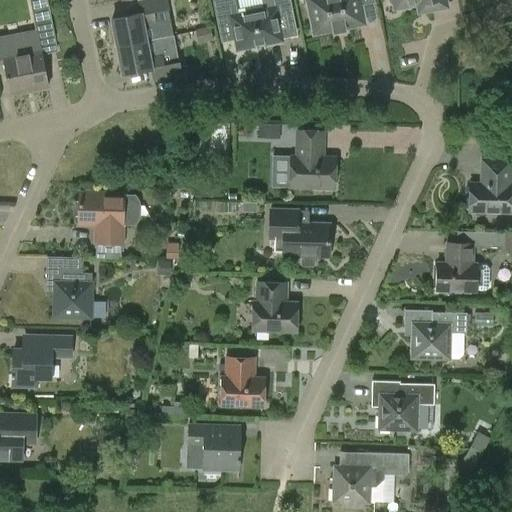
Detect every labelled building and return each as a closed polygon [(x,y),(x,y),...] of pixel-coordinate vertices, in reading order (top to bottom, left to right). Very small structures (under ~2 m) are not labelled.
[(31,0),(36,26),(51,23),(47,0),(31,0)] [(113,19),(118,47),(147,41),(145,28),(157,26),(154,12),(170,10),(167,0),(148,0),(139,2),(142,14),(113,19)] [(263,0),(265,9),(237,15),(234,0),(212,0),(221,42),(235,39),(237,50),(282,41),(277,16),(291,13),(288,0),(263,0)] [(307,0),(314,34),(333,31),(334,33),(346,31),(345,28),(364,24),(360,5),(373,2),(372,0),(307,0)] [(417,5),(419,13),(447,8),(445,0),(392,0),(395,10),(417,5)] [(213,40),(210,27),(196,30),(199,43),(213,40)] [(9,93),(48,86),(39,42),(37,30),(0,37),(0,67),(4,66),(9,93)] [(150,55),(147,41),(118,47),(123,75),(152,69),(154,81),(182,76),(180,63),(164,66),(162,53),(150,55)] [(199,124),(199,131),(198,157),(228,158),(229,124),(199,124)] [(279,125),(259,125),(259,137),(279,137),(279,125)] [(291,190),(336,192),(337,161),(320,161),(321,151),(325,151),(325,135),(299,134),(298,160),(292,160),(291,190)] [(511,184),(509,185),(510,161),(482,160),(481,184),(471,184),(470,211),(511,212),(511,184)] [(138,207),(135,196),(78,195),(78,224),(95,225),(95,244),(120,244),(120,226),(134,227),(138,216),(138,207)] [(254,203),(241,203),(241,211),(254,211),(254,203)] [(329,225),(297,224),(297,211),(271,211),(271,239),(283,239),(282,256),(301,256),(301,265),(303,267),(313,267),(315,266),(315,256),(329,257),(329,225)] [(511,233),(501,233),(501,249),(511,249),(511,233)] [(177,244),(166,244),(166,258),(177,258),(177,244)] [(436,291),(475,292),(475,291),(485,291),(489,287),(489,269),(486,265),(475,264),(476,264),(472,262),(472,244),(446,244),(445,263),(437,263),(436,291)] [(170,262),(159,262),(159,274),(170,274),(170,262)] [(81,273),(81,270),(46,269),(46,284),(53,284),(53,317),(90,318),(90,274),(81,273)] [(189,274),(179,273),(178,283),(188,284),(189,274)] [(252,331),(296,331),(296,303),(285,303),(285,282),(256,282),(256,302),(252,302),(252,331)] [(462,339),(449,338),(449,333),(466,334),(467,314),(433,313),(432,325),(413,324),(412,357),(458,359),(462,355),(462,339)] [(494,327),(494,313),(475,313),(475,327),(494,327)] [(50,357),(69,358),(69,340),(42,339),(42,350),(12,349),(11,387),(35,388),(35,380),(50,380),(50,357)] [(220,406),(262,406),(263,379),(252,379),(253,359),(226,358),(225,382),(221,382),(220,406)] [(372,382),(372,395),(380,395),(379,429),(416,429),(416,405),(434,405),(434,385),(400,385),(400,382),(372,382)] [(21,444),(34,444),(35,416),(9,416),(9,429),(0,429),(0,461),(20,462),(21,444)] [(188,425),(188,447),(187,468),(202,468),(202,470),(237,472),(238,438),(227,438),(228,426),(205,426),(188,425)] [(481,456),(490,439),(477,432),(469,450),(481,456)] [(481,456),(469,450),(460,467),(473,473),(481,456)] [(363,502),(367,503),(367,501),(382,502),(383,474),(402,475),(406,472),(406,454),(340,452),(339,479),(334,479),(334,501),(343,501),(343,507),(362,507),(363,502)]
